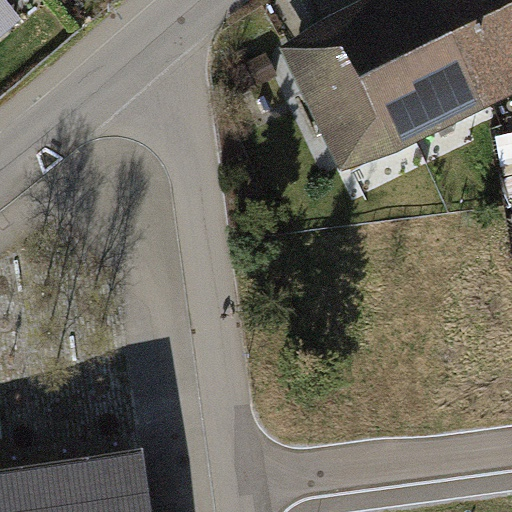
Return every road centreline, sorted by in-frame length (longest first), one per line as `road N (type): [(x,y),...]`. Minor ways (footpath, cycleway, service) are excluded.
road 1 (residential): [(136,61),(188,124),(239,511)]
road 2 (tertiary): [(136,61),(0,172)]
